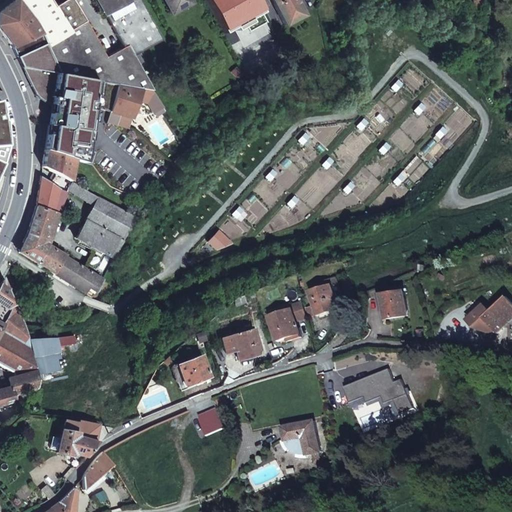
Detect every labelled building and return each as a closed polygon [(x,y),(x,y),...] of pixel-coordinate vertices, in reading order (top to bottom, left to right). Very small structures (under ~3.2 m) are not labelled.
[(34,21),(17,0),(14,0),(0,11),(0,30),(12,46),(12,48),(41,34),(34,21)] [(55,7),(50,0),(17,0),(34,21),(41,34),(45,44),(47,48),(71,33),(70,31),(55,6),(55,7)] [(85,22),(72,0),(65,0),(55,6),(70,31),(85,22)] [(129,0),(96,0),(104,14),(129,0)] [(139,0),(129,0),(104,14),(123,48),(127,45),(133,56),(161,40),(139,0)] [(192,3),(189,0),(164,0),(172,14),(192,3)] [(271,0),(285,25),(303,16),(294,0),(271,0)] [(495,20),(481,15),(481,20),(492,28),(495,20)] [(134,57),(133,56),(127,45),(123,48),(106,58),(85,22),(70,31),(71,33),(47,48),(56,69),(58,74),(118,84),(152,91),(138,65),(134,57)] [(12,48),(17,57),(45,44),(41,34),(12,48)] [(47,48),(45,44),(17,57),(30,86),(35,94),(38,99),(43,102),(51,105),(56,73),(56,69),(47,48)] [(142,62),(138,55),(134,57),(138,65),(142,62)] [(56,73),(51,105),(44,150),(73,159),(73,160),(92,165),(94,150),(85,149),(94,107),(110,112),(118,84),(58,74),(56,73)] [(118,84),(110,112),(132,118),(138,100),(147,103),(153,113),(162,107),(152,91),(118,84)] [(132,118),(110,112),(107,123),(128,129),(132,118)] [(69,181),(73,160),(73,159),(44,150),(41,167),(55,174),(69,182),(69,181)] [(52,212),(57,214),(58,214),(60,215),(61,213),(59,212),(64,195),(64,193),(66,188),(69,182),(55,174),(49,184),(40,177),(35,206),(52,212)] [(84,190),(78,186),(69,181),(69,182),(66,188),(94,205),(98,198),(84,190)] [(134,217),(98,197),(98,198),(94,205),(85,221),(121,241),(134,217)] [(47,245),(51,234),(45,232),(52,212),(35,206),(26,234),(17,252),(36,263),(46,247),(47,245)] [(51,234),(56,217),(57,214),(52,212),(45,232),(51,234)] [(121,241),(85,221),(77,234),(75,238),(112,259),(121,241)] [(56,252),(48,247),(46,247),(36,263),(52,273),(63,256),(56,252)] [(101,279),(63,256),(52,273),(69,284),(71,282),(77,286),(76,288),(91,297),(101,279)] [(406,292),(399,275),(382,282),(371,286),(375,298),(381,295),(384,295),(406,292)] [(14,305),(5,283),(3,278),(0,283),(0,303),(8,309),(14,305)] [(340,307),(333,285),(332,285),(325,287),(311,292),(318,316),(329,313),(328,311),(340,307)] [(253,291),(238,297),(239,302),(255,297),(253,291)] [(406,292),(384,295),(387,310),(388,319),(409,316),(406,292)] [(511,320),(511,301),(508,297),(491,312),(485,306),(469,321),(475,327),(474,329),(483,334),(484,333),(492,338),(497,333),(498,333),(511,320)] [(306,312),(303,301),(289,306),(291,310),(293,310),(295,316),(305,314),(304,313),(306,312)] [(23,326),(14,305),(8,309),(0,303),(0,330),(29,346),(23,327),(23,326)] [(291,310),(289,306),(270,312),(271,316),(281,313),(291,310)] [(295,316),(293,310),(281,313),(271,316),(278,341),(288,338),(301,334),(297,322),(295,317),(295,316)] [(305,314),(295,316),(295,317),(297,322),(308,318),(306,312),(304,313),(305,314)] [(238,360),(248,357),(247,355),(260,351),(253,329),(231,336),(235,351),(238,360)] [(29,346),(0,330),(0,364),(13,372),(14,376),(36,370),(33,360),(29,346)] [(235,351),(231,336),(221,339),(226,353),(235,351)] [(209,377),(201,355),(177,365),(185,386),(209,377)] [(185,386),(177,365),(172,367),(181,390),(206,380),(207,383),(211,381),(209,377),(185,386)] [(386,368),(342,387),(349,403),(363,397),(365,403),(380,396),(383,403),(392,399),(398,413),(411,407),(399,378),(392,381),(386,368)] [(447,371),(435,368),(433,377),(445,380),(447,371)] [(36,370),(14,376),(8,377),(11,386),(12,391),(13,391),(15,395),(38,389),(38,388),(39,381),(36,370)] [(11,386),(0,389),(0,406),(16,401),(15,395),(13,391),(12,391),(11,386)] [(226,428),(219,410),(199,418),(207,436),(226,428)] [(62,430),(60,430),(59,438),(56,450),(56,452),(72,455),(73,452),(87,456),(98,443),(95,442),(97,433),(99,425),(79,421),(78,423),(64,420),(62,430)] [(314,421),(283,427),(285,441),(290,440),(291,440),(291,442),(292,443),(293,445),(294,446),(295,447),(296,448),(298,449),(299,450),(301,450),(303,450),(305,450),(306,450),(307,454),(320,452),(314,421)] [(12,433),(7,431),(3,437),(8,440),(12,433)] [(59,438),(51,436),(49,448),(56,450),(59,438)] [(296,448),(295,447),(294,446),(293,445),(292,443),(291,442),(291,440),(290,440),(285,441),(283,441),(283,442),(284,444),(285,447),(287,449),(288,451),(290,453),(292,455),(295,456),(297,457),(300,457),(302,458),(305,458),(307,458),(308,458),(307,454),(306,450),(305,450),(303,450),(301,450),(299,450),(298,449),(296,448)] [(117,459),(109,447),(105,449),(101,451),(112,464),(117,459)] [(112,464),(101,451),(94,459),(82,477),(82,489),(86,486),(96,478),(112,464)] [(96,478),(86,486),(82,489),(85,493),(99,481),(96,478)] [(54,494),(45,485),(40,489),(48,498),(54,494)] [(72,511),(74,489),(73,488),(58,502),(64,505),(60,511),(72,511)] [(60,511),(64,505),(58,502),(44,511),(60,511)]
